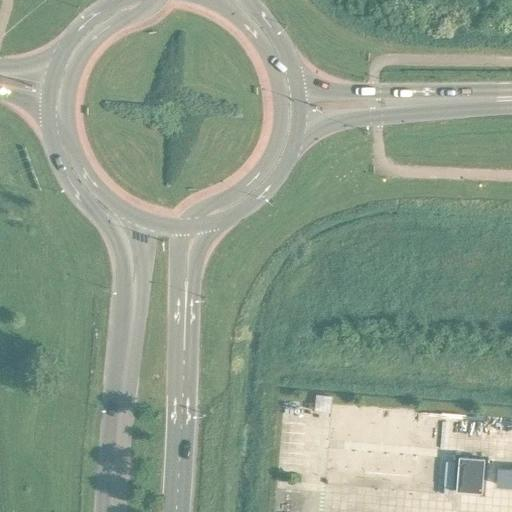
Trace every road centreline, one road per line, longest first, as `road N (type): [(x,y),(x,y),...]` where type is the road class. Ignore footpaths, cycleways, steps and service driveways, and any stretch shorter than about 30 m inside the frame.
road 1 (primary): [(47,105),(64,175),(116,243),(131,315)]
road 2 (primary): [(176,511),(184,304)]
road 3 (primary): [(131,315),(110,511)]
road 4 (primary): [(182,226),(263,165),(279,130),(278,83)]
road 5 (primary): [(295,130),(457,100)]
road 6 (primary): [(457,100),(295,87)]
road 7 (primary): [(156,0),(86,46),(70,77),(66,112)]
road 8 (primary): [(66,112),(87,177),(142,219)]
road 9 (primary): [(206,225),(265,193),(295,130)]
